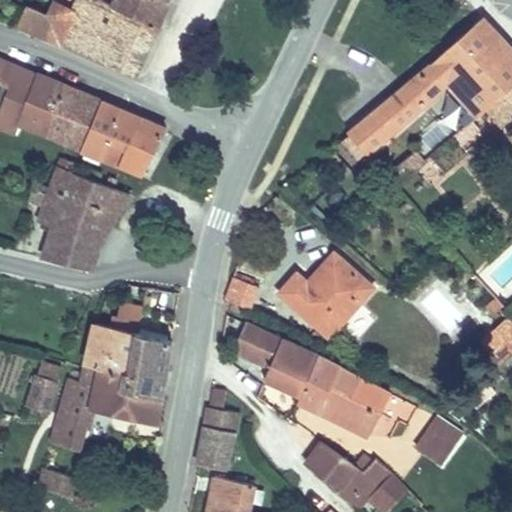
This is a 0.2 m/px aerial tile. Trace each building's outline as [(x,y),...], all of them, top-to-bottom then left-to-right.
[(135,78),(156,28),(115,7),(100,0),(62,0),(69,4),(70,0),(78,0),(66,22),(26,3),(15,25),(135,78)] [(156,28),(171,0),(119,0),(115,7),(156,28)] [(399,25),(410,0),(367,0),(363,8),(399,25)] [(489,109),(511,87),(511,46),(488,18),(356,135),(366,147),(373,154),(448,84),(478,119),(489,109)] [(33,119),(52,72),(0,49),(0,113),(9,118),(12,111),(33,119)] [(70,132),(92,88),(90,88),(52,72),(33,119),(70,132)] [(511,87),(489,109),(511,135),(511,87)] [(70,132),(91,140),(100,119),(117,125),(127,103),(92,88),(70,132)] [(129,156),(153,113),(127,103),(117,125),(100,119),(91,140),(129,156)] [(465,149),(483,132),(474,122),(456,139),(465,149)] [(352,159),(366,147),(356,135),(342,147),(352,159)] [(429,165),(416,150),(390,174),(403,188),(429,165)] [(73,164),(55,157),(52,167),(71,172),(73,164)] [(97,171),(82,166),(79,174),(94,179),(97,171)] [(126,190),(110,184),(100,181),(94,179),(79,174),(71,172),(52,167),(46,187),(58,191),(68,186),(120,203),(126,190)] [(40,185),(44,173),(31,168),(26,181),(30,182),(40,185)] [(113,177),(103,173),(100,181),(110,184),(113,177)] [(92,261),(120,203),(68,186),(58,191),(46,187),(40,185),(30,182),(27,192),(41,198),(38,210),(51,215),(41,249),(92,261)] [(155,268),(158,258),(139,255),(137,264),(155,268)] [(331,344),(376,298),(343,265),(316,293),(301,280),(283,299),(331,344)] [(250,315),(260,291),(235,280),(228,297),(227,305),(250,315)] [(120,344),(130,299),(93,290),(82,336),(120,344)] [(158,364),(169,308),(130,299),(120,344),(118,356),(158,364)] [(511,352),(511,337),(511,336),(511,323),(508,318),(484,339),(502,361),(511,352)] [(278,379),(291,353),(255,334),(242,361),(278,379)] [(158,364),(118,356),(120,344),(82,336),(79,348),(69,346),(58,388),(81,394),(87,376),(153,392),(158,364)] [(41,377),(49,350),(30,343),(21,371),(41,377)] [(312,411),(332,373),(291,353),(278,379),(272,390),(312,411)] [(394,426),(364,412),(374,393),(332,373),(312,411),(310,415),(380,451),(394,426)] [(75,416),(81,394),(58,388),(51,409),(75,416)] [(222,414),(226,401),(211,396),(209,408),(222,414)] [(233,471),(241,435),(225,430),(228,417),(222,414),(209,408),(198,464),(233,471)] [(453,480),(473,450),(443,430),(424,461),(453,480)] [(43,435),(39,453),(64,459),(68,443),(43,435)] [(375,502),(397,473),(383,460),(378,468),(370,480),(361,472),(325,445),(311,465),(343,489),(338,497),(359,511),(369,498),(375,502)] [(370,480),(378,468),(368,461),(361,472),(370,480)] [(249,511),(255,486),(217,478),(209,511),(249,511)] [(359,511),(367,511),(375,502),(369,498),(359,511)]
